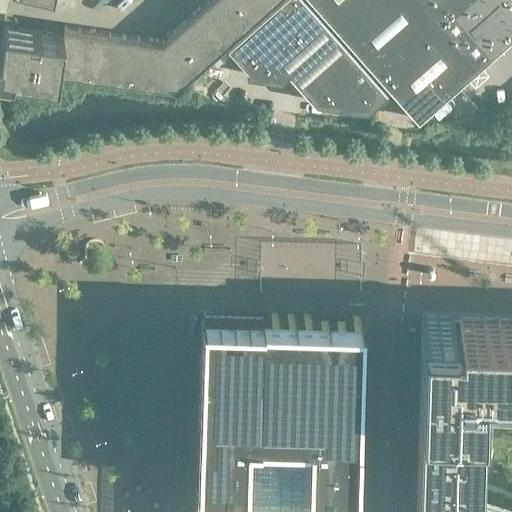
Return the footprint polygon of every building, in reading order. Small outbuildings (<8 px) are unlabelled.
[(247,22),(227,0),(210,0),(210,1),(208,0),(206,0),(196,10),(225,42),(247,22)] [(271,0),(227,0),(247,22),(271,0)] [(347,46),(306,0),(276,0),(227,44),(247,67),(246,73),(280,78),(288,71),(302,86),(347,46)] [(511,0),(312,0),(417,118),(472,70),(499,46),(511,34),(511,0)] [(225,42),(196,10),(184,20),(185,22),(176,30),(175,29),(174,29),(173,30),(202,62),(225,42)] [(58,69),(63,33),(62,33),(3,25),(0,42),(0,67),(57,76),(58,69)] [(88,73),(94,30),(63,26),(62,33),(63,33),(58,69),(88,73)] [(118,77),(124,35),(123,35),(122,35),(122,37),(110,35),(110,32),(94,30),(88,73),(118,77)] [(202,62),(173,30),(173,31),(172,31),(174,33),(165,41),(163,39),(162,40),(154,39),(147,82),(176,86),(202,62)] [(147,82),(154,39),(137,36),(137,39),(125,37),(126,35),(125,35),(124,35),(118,77),(147,82)] [(343,82),(363,64),(347,46),(302,86),(314,101),(367,109),(343,82)] [(387,91),(363,64),(343,82),(367,109),(370,106),(387,91)] [(401,233),(400,300),(429,301),(430,263),(447,263),(447,234),(401,233)] [(201,369),(199,424),(197,500),(196,511),(353,511),(360,316),(217,311),(203,311),(201,369)] [(511,511),(511,319),(511,321),(500,320),(500,319),(496,319),(496,320),(485,320),(485,318),(482,318),(482,320),(461,319),(462,318),(458,318),(458,320),(455,320),(453,320),(453,318),(448,317),(448,318),(438,318),(438,317),(436,317),(436,318),(426,318),(426,317),(421,317),(421,319),(422,319),(422,325),(421,325),(421,334),(422,334),(421,349),(420,349),(420,361),(421,361),(420,377),(419,388),(420,388),(420,404),(419,404),(418,413),(420,413),(419,424),(418,424),(418,427),(419,427),(419,438),(418,438),(418,442),(419,442),(418,453),(417,453),(417,456),(418,456),(418,467),(417,467),(417,471),(418,471),(417,482),(416,482),(416,485),(417,485),(417,496),(416,496),(416,500),(417,500),(417,511),(415,511),(511,511)]
